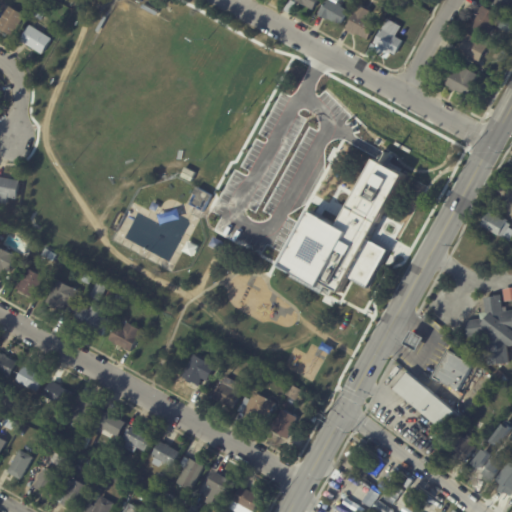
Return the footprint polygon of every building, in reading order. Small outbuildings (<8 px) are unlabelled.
[(319,0),(314,10),(294,0),(319,0)] [(344,4),(345,4),(344,5),(352,10),(343,25),(322,14),(329,0),(334,0),(340,3),(341,2),(344,4)] [(511,0),(511,4),(509,11),(492,2),(493,0),(511,0)] [(162,13),(161,16),(145,7),(147,4),(162,13)] [(368,7),(374,10),(370,18),(380,22),(373,38),(351,28),(362,4),(368,7)] [(14,34),(2,27),(13,6),(29,14),(17,36),(14,34)] [(46,20),(39,15),(44,6),(52,11),(46,20)] [(476,27),(486,7),(504,16),(493,36),(476,27)] [(110,17),(111,18),(104,32),(100,31),(108,16),(110,17)] [(508,17),(511,19),(511,32),(502,27),(508,17)] [(377,57),(371,54),(377,43),(383,47),(384,46),(379,43),(391,22),(404,29),(400,36),(408,41),(401,55),(397,52),(394,59),(382,52),(378,58),(377,57)] [(47,54),(25,41),(35,25),(57,38),(47,54)] [(485,62),(485,63),(463,51),(472,34),(480,38),(479,39),(488,44),(489,41),(495,44),(485,62)] [(511,58),(509,63),(498,57),(504,47),(511,52),(511,58)] [(455,65),(454,67),(447,63),(449,59),(456,62),(455,65)] [(457,89),(449,85),(457,67),(464,71),(466,67),(483,74),(472,96),(457,89)] [(304,191),(301,198),(314,204),(339,147),(253,109),(231,158),(304,191)] [(412,180),(398,205),(364,187),(378,161),(412,179),(412,180)] [(0,176),(4,177),(25,181),(21,200),(13,198),(12,205),(0,203),(0,176)] [(205,211),(193,204),(198,194),(197,193),(201,186),(216,195),(206,212),(205,211)] [(323,202),(318,213),(301,204),(307,193),(318,199),(323,202)] [(511,229),(511,239),(510,243),(480,225),(483,220),(481,219),(484,214),(486,215),(488,212),(506,223),(505,225),(511,229)] [(228,243),(229,243),(225,251),(214,245),(218,237),(228,243)] [(16,273),(10,270),(6,278),(0,274),(0,249),(2,246),(24,258),(16,273)] [(53,260),(46,255),(50,248),(61,255),(57,262),(53,260)] [(48,276),(49,277),(43,290),(49,293),(45,302),(21,289),(25,282),(26,283),(34,269),(48,276)] [(90,275),(97,279),(94,284),(87,280),(90,275)] [(75,306),(71,304),(67,313),(52,305),(64,281),(85,292),(77,308),(75,306)] [(103,301),(94,296),(102,282),(112,287),(103,301)] [(122,293),(129,297),(126,303),(119,298),(122,293)] [(503,306),(503,308),(507,308),(507,312),(511,311),(511,347),(510,348),(508,347),(510,364),(489,367),(485,337),(469,339),(466,322),(481,320),(481,314),(487,313),(485,299),(493,298),(493,297),(502,296),(503,306)] [(100,305),(109,310),(106,315),(115,321),(107,336),(81,322),(89,308),(95,311),(99,304),(100,305)] [(134,352),(112,339),(121,324),(128,327),(131,322),(146,331),(134,352)] [(415,353),(403,346),(410,333),(422,339),(415,353)] [(466,361),(476,366),(462,393),(445,384),(444,385),(434,380),(450,351),(460,356),(460,358),(466,361)] [(5,354),(7,355),(8,354),(11,356),(11,357),(22,364),(14,378),(0,369),(0,355),(2,352),(5,354)] [(213,381),(213,382),(207,379),(204,385),(187,377),(198,355),(221,366),(213,381)] [(227,362),(232,355),(237,359),(233,366),(227,362)] [(32,367),(36,369),(35,371),(47,378),(39,393),(19,381),(28,365),(32,367)] [(501,372),(508,380),(503,384),(499,380),(499,381),(493,374),(498,369),(501,372)] [(436,394),(465,419),(451,436),(397,390),(411,373),(436,394)] [(218,397),(228,377),(241,383),(238,389),(245,393),(237,409),(217,399),(218,397)] [(481,402),(477,399),(492,377),(496,380),(481,402)] [(60,384),(76,393),(68,407),(49,396),(57,382),(60,384)] [(307,391),(299,404),(288,397),(290,394),(291,394),(296,385),(307,391)] [(270,418),(268,416),(264,423),(243,412),(251,397),(256,400),(260,393),(282,404),(274,419),(270,418)] [(12,394),(28,404),(21,416),(9,408),(5,415),(0,412),(0,407),(4,400),(7,402),(12,394)] [(92,402),(101,406),(87,432),(72,424),(86,398),(92,402)] [(292,413),(303,419),(292,440),(276,431),(287,410),(292,413)] [(114,413),(118,415),(117,416),(129,423),(119,443),(98,431),(109,412),(111,413),(111,412),(114,413)] [(7,425),(11,417),(20,423),(16,430),(7,425)] [(53,422),(60,427),(55,434),(48,429),(53,422)] [(486,448),(502,426),(509,432),(502,442),(502,443),(494,454),(486,448)] [(140,429),(157,438),(149,452),(142,448),(139,453),(128,447),(131,442),(129,441),(137,427),(140,429)] [(0,460),(0,429),(2,430),(0,433),(0,437),(10,442),(0,460)] [(464,463),(464,464),(457,459),(456,461),(451,457),(452,455),(446,449),(457,435),(464,440),(468,436),(474,441),(471,445),(476,448),(464,463)] [(484,436),(489,440),(485,444),(481,440),(484,436)] [(172,446),(184,453),(176,467),(166,462),(163,468),(155,463),(159,457),(155,456),(163,441),(172,446)] [(114,445),(119,448),(116,453),(111,450),(114,445)] [(15,475),(12,473),(25,451),(38,458),(25,481),(15,475)] [(81,455),(88,459),(85,464),(78,459),(81,455)] [(61,466),(63,463),(61,461),(63,459),(64,460),(66,456),(76,462),(70,471),(61,466)] [(481,480),(472,473),(483,457),(494,465),(488,474),(486,472),(481,480)] [(197,460),(209,467),(196,492),(181,484),(189,469),(184,466),(189,458),(194,461),(195,459),(197,460)] [(46,491),(38,487),(43,479),(41,479),(45,473),(46,474),(50,467),(64,475),(53,495),(46,491)] [(223,474),(239,483),(224,510),(209,501),(216,489),(210,485),(218,471),(223,474)] [(511,493),(509,498),(504,495),(503,496),(495,490),(496,489),(495,488),(503,476),(509,480),(511,475),(511,493)] [(147,479),(142,487),(136,484),(140,476),(147,479)] [(79,511),(77,511),(65,504),(79,480),(92,488),(79,511)] [(346,495),(361,502),(367,491),(352,484),(346,495)] [(250,489),(267,499),(260,511),(255,511),(248,507),(245,511),(243,511),(231,505),(234,500),(238,502),(247,487),(250,489)] [(396,511),(392,509),(400,495),(391,489),(383,502),(378,499),(374,507),(382,511),(381,511),(414,511),(417,507),(408,502),(401,511),(396,511)] [(179,497),(176,503),(165,498),(168,492),(179,497)] [(119,504),(114,511),(87,511),(93,503),(100,507),(106,497),(119,504)] [(121,511),(139,511),(141,508),(126,502),(121,511)] [(200,506),(197,511),(191,511),(195,503),(200,506)]
